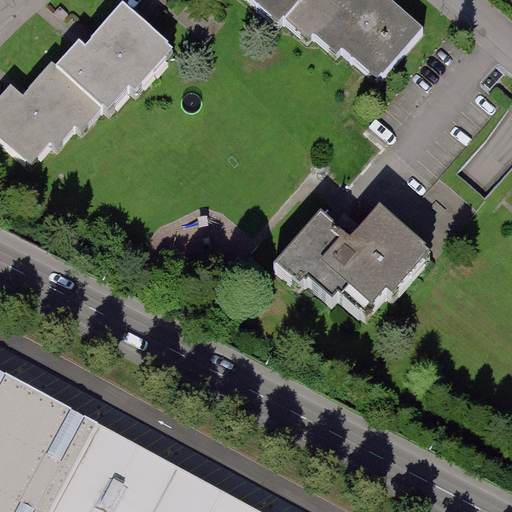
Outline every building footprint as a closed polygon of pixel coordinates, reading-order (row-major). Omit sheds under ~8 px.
[(278,23),(298,0),(220,0),(265,38),(278,23)] [(354,0),(347,8),(337,0),(298,0),(278,23),(323,62),(329,55),(366,87),(408,39),(362,0),(354,0)] [(171,58),(121,16),(83,60),(76,55),(54,80),(100,119),(104,122),(128,95),(135,101),(171,58)] [(84,138),(100,119),(54,80),(52,78),(27,107),(14,97),(0,112),(0,141),(35,172),(56,148),(63,154),(80,134),(84,138)] [(396,302),(431,261),(383,220),(356,253),(323,225),(281,274),(305,294),(314,283),(340,305),(350,293),(375,314),(390,297),(396,302)] [(241,511),(0,379),(0,511),(241,511)]
